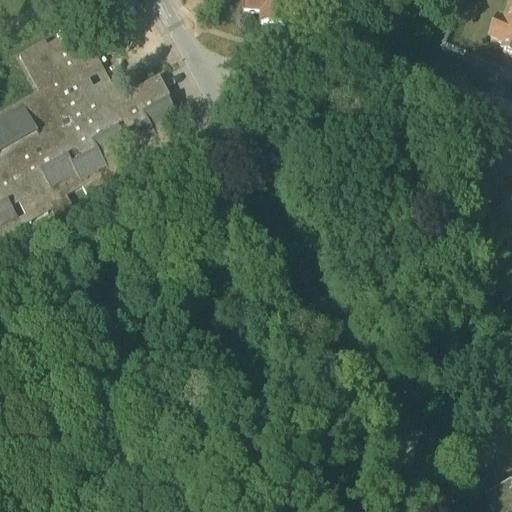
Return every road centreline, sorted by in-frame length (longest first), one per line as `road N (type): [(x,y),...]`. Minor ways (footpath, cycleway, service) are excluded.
road 1 (unclassified): [(443,511),(199,68)]
road 2 (unclassified): [(511,108),(430,84),(270,64),(199,68)]
